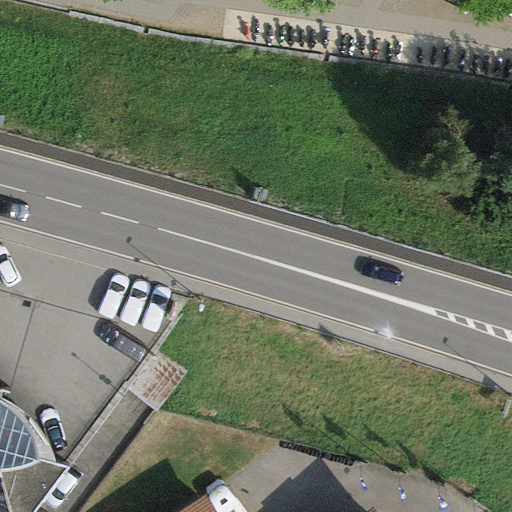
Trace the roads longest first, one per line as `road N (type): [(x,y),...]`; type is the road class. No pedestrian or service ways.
road 1 (secondary): [(0,184),(511,337)]
road 2 (unknown): [(48,197),(21,298),(0,314)]
